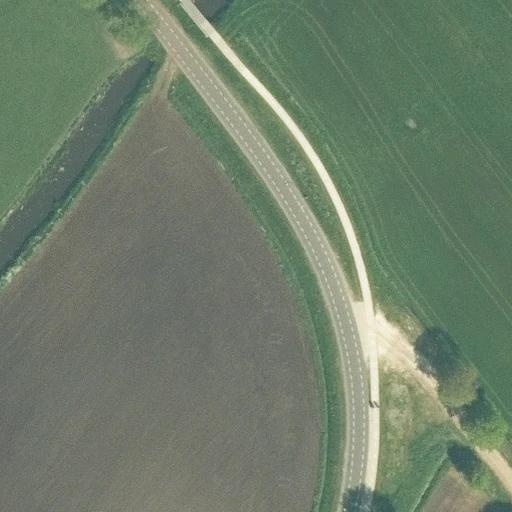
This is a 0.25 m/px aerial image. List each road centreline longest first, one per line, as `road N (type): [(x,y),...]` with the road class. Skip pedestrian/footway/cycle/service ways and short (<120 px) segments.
road 1 (tertiary): [(349,511),(357,407),(350,329),(333,283),(268,167),(138,0)]
road 2 (track): [(511,482),(405,348),(384,332),(350,329)]
